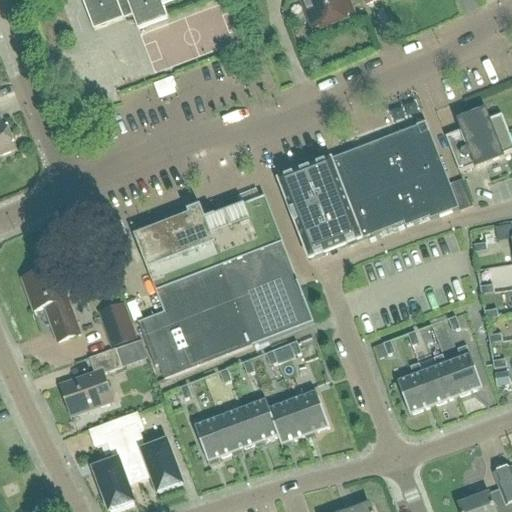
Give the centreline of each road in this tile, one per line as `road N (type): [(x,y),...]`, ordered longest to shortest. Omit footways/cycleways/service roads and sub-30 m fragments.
road 1 (tertiary): [(69,193),(200,135),(269,130),(449,54),(511,16)]
road 2 (residential): [(396,462),(323,269),(511,209)]
road 3 (residential): [(69,193),(0,8)]
road 4 (residential): [(396,462),(216,511)]
road 5 (residential): [(78,511),(0,351)]
road 6 (residential): [(511,423),(396,462)]
